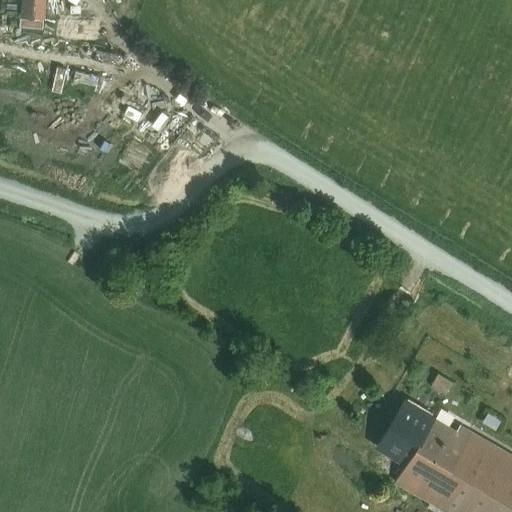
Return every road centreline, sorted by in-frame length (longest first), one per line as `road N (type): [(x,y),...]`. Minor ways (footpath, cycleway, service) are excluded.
road 1 (unclassified): [(511,297),(272,150),(228,146)]
road 2 (unclassified): [(228,146),(161,204),(101,210),(0,185)]
